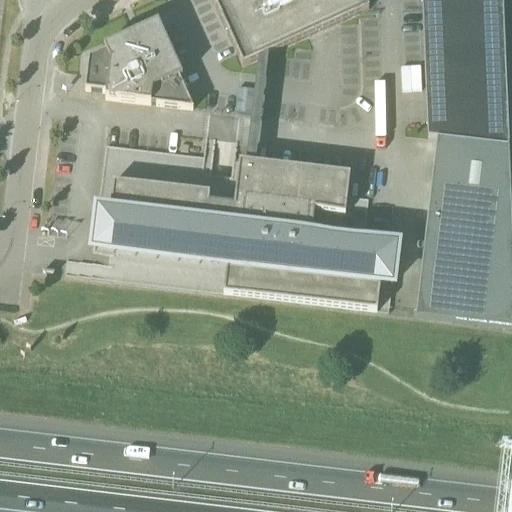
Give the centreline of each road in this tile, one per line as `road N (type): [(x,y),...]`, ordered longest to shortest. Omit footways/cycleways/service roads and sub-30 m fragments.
road 1 (motorway): [(511,505),(0,445)]
road 2 (unclassified): [(86,0),(53,20),(36,54),(12,240),(0,267)]
road 3 (motorway): [(0,495),(137,511)]
